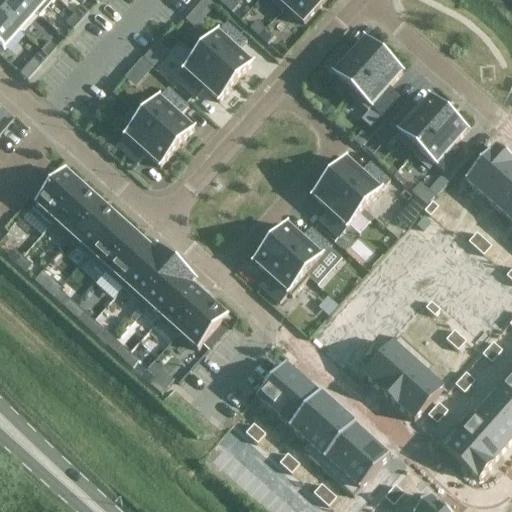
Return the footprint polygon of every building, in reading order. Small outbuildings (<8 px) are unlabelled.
[(40,18),(20,0),(0,0),(0,14),(21,33),(36,16),(40,19),(40,18)] [(56,0),(55,0),(20,0),(40,18),(42,16),(56,0)] [(239,7),(231,0),(228,0),(223,6),(232,15),(239,7)] [(267,0),(282,13),(293,0),(267,0)] [(327,0),(293,0),(282,13),(283,14),(286,10),(304,26),(327,0)] [(81,23),(89,14),(82,7),(74,16),(81,23)] [(21,33),(0,14),(0,47),(4,51),(21,33)] [(73,31),(81,23),(74,16),(66,25),(73,31)] [(259,38),(266,31),(256,23),(250,30),(259,38)] [(238,53),(247,43),(227,25),(202,53),(198,50),(198,51),(236,85),(253,67),(238,53)] [(275,39),(266,31),(259,38),(268,46),(275,39)] [(129,79),(142,87),(168,47),(156,39),(129,79)] [(350,97),(384,58),(365,42),(352,56),(342,47),(324,68),(352,93),(349,96),(350,97)] [(50,43),(42,52),(49,58),(57,49),(50,43)] [(236,85),(198,51),(181,69),(185,73),(176,82),(196,100),(205,91),(220,104),(236,85)] [(41,67),(49,58),(42,52),(34,61),(41,67)] [(403,75),(384,58),(350,97),(368,114),(372,110),(382,119),(400,99),(390,90),(403,75)] [(188,109),(168,91),(159,101),(156,98),(139,116),(178,151),(194,132),(180,119),(188,109)] [(415,155),(449,117),(430,100),(417,114),(407,106),(389,126),(399,135),(396,138),(415,155)] [(178,151),(139,116),(138,117),(142,120),(117,148),(137,166),(146,156),(161,169),(178,151)] [(468,133),(449,117),(415,155),(415,156),(418,152),(446,177),(464,157),(455,148),(468,133)] [(511,163),(497,150),(468,184),(487,201),(511,172),(511,163)] [(370,165),(361,175),(347,162),(330,180),(365,212),(390,183),(370,165)] [(511,172),(487,201),(506,217),(511,210),(511,172)] [(52,227),(85,190),(66,173),(33,210),(52,227)] [(365,212),(330,180),(313,199),(327,212),(318,222),(339,240),(365,212)] [(69,243),(103,206),(85,190),(52,227),(52,228),(56,224),(72,239),(69,242),(69,243)] [(433,204),(426,213),(432,218),(439,210),(433,204)] [(87,259),(120,222),(103,206),(69,243),(87,259)] [(105,275),(138,238),(120,222),(87,259),(105,275)] [(302,241),(288,228),(271,246),(285,259),(309,281),(310,280),(306,277),(331,249),(311,231),(302,241)] [(479,237),(471,245),(476,250),(484,241),(479,237)] [(123,291),(159,251),(158,250),(155,253),(138,238),(105,275),(123,291)] [(485,242),(477,250),(481,255),(489,246),(485,242)] [(285,259),(271,246),(254,265),(269,278),(260,288),(280,306),(289,296),(292,300),(309,281),(285,259)] [(14,251),(8,258),(16,266),(23,259),(14,251)] [(141,307),(177,267),(159,251),(123,291),(141,307)] [(32,267),(23,259),(16,266),(26,274),(32,267)] [(159,323),(195,283),(177,267),(141,307),(141,308),(145,304),(161,319),(158,323),(159,323)] [(52,298),(59,291),(50,283),(43,290),(52,298)] [(176,339),(210,302),(193,287),(196,284),(195,283),(159,323),(176,339)] [(68,299),(59,291),(52,298),(61,306),(68,299)] [(229,319),(210,302),(176,339),(177,340),(180,336),(199,353),(229,319)] [(433,306),(425,315),(430,319),(438,310),(433,306)] [(86,315),(79,322),(88,330),(95,323),(86,315)] [(104,331),(95,323),(88,330),(97,338),(104,331)] [(455,335),(447,344),(452,348),(460,340),(455,335)] [(460,340),(453,348),(458,353),(466,345),(460,340)] [(121,347),(115,354),(124,362),(130,355),(121,347)] [(494,347),(490,352),(498,360),(503,354),(494,347)] [(395,348),(366,380),(382,394),(411,362),(395,348)] [(489,352),(485,358),(493,365),(498,360),(489,352)] [(139,363),(130,355),(124,362),(133,370),(139,363)] [(411,362),(383,394),(399,409),(427,376),(411,362)] [(259,400),(259,401),(276,416),(304,384),(287,369),(259,400)] [(148,371),(142,378),(151,386),(157,379),(148,371)] [(427,376),(399,409),(416,424),(444,391),(427,376)] [(467,377),(462,382),(471,389),(475,384),(467,377)] [(511,381),(503,391),(511,399),(511,381)] [(462,383),(457,388),(465,395),(470,390),(462,383)] [(304,384),(276,416),(293,431),(321,399),(304,384)] [(511,399),(503,391),(489,407),(511,426),(511,399)] [(293,430),(292,432),(309,447),(339,413),(322,398),(293,431),(293,430)] [(439,407),(435,413),(443,420),(448,415),(439,407)] [(511,427),(489,407),(475,422),(507,450),(511,444),(511,427)] [(339,413),(309,447),(325,461),(356,428),(339,413)] [(435,413),(430,418),(438,425),(443,420),(435,413)] [(475,422),(462,437),(494,466),(507,450),(475,422)] [(255,428),(247,436),(253,441),(260,432),(255,428)] [(355,429),(327,461),(344,476),(372,444),(355,429)] [(260,432),(253,441),(258,446),(266,437),(260,432)] [(462,437),(449,452),(480,481),(494,466),(462,437)] [(372,445),(344,476),(360,491),(389,459),(372,445)] [(289,458),(282,467),(287,471),(294,463),(289,458)] [(294,463),(287,471),(292,476),(300,468),(294,463)] [(324,488),(316,497),(321,501),(329,493),(324,488)] [(396,489),(391,494),(399,502),(404,497),(396,489)] [(329,493),(321,501),(327,506),(335,498),(329,493)] [(391,494),(386,500),(394,507),(399,502),(391,494)] [(442,511),(430,501),(421,511),(442,511)]
